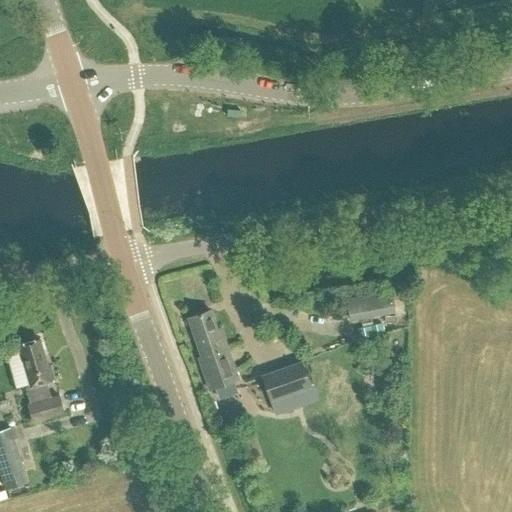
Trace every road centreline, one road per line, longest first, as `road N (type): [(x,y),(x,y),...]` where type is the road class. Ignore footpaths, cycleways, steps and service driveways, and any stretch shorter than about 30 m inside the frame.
road 1 (tertiary): [(511,70),(339,97),(174,74),(72,83)]
road 2 (unclassified): [(511,192),(120,259)]
road 3 (tertiary): [(208,511),(120,259)]
road 4 (tertiary): [(120,259),(72,83)]
road 5 (unclassified): [(0,270),(120,259)]
